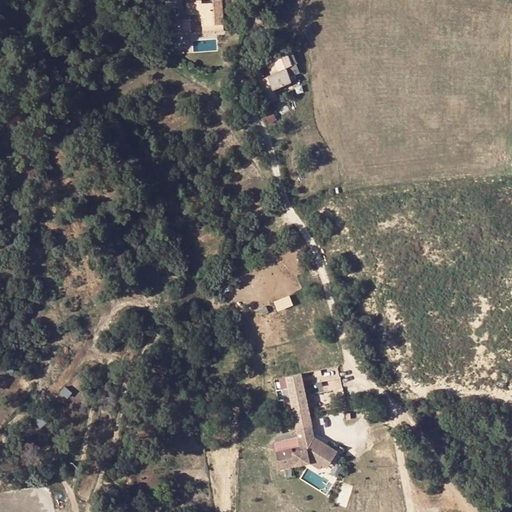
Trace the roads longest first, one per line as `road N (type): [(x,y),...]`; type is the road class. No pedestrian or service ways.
road 1 (residential): [(410,511),(394,412),(349,363),(320,261),(281,194),(266,134),(241,97),(233,47),(238,0)]
road 2 (track): [(394,412),(414,425),(468,511)]
